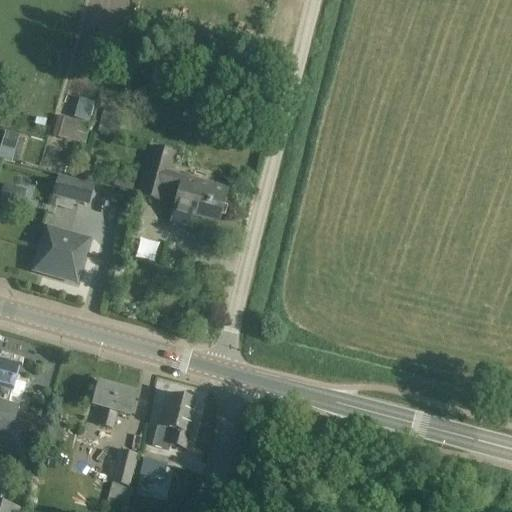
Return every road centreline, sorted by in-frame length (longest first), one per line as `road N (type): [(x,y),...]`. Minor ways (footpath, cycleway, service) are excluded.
road 1 (residential): [(219,372),(315,0)]
road 2 (secondary): [(511,450),(250,381)]
road 3 (secondary): [(219,372),(0,310)]
road 4 (residential): [(200,511),(250,381)]
